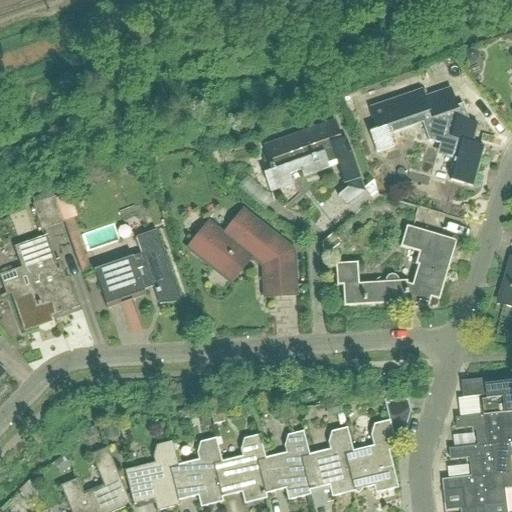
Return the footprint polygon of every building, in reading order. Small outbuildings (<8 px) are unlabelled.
[(376,131),(369,133),(376,155),(393,149),(388,134),(421,122),(428,143),(442,147),(440,155),(456,159),(450,182),(472,188),(483,147),(472,144),(477,125),(468,123),(462,106),(457,108),(450,90),(425,99),(422,92),(369,110),(376,131)] [(337,198),(346,208),(365,193),(346,139),(341,141),(335,123),(263,148),(270,167),(268,168),(270,173),(263,175),(270,194),(292,186),(289,176),(300,172),(303,180),(329,170),(327,166),(335,162),(344,186),(346,185),(347,189),(337,198)] [(507,153),(504,142),(489,145),(492,156),(507,153)] [(54,199),(55,199),(63,223),(81,274),(89,271),(70,215),(75,213),(68,194),(54,199)] [(41,231),(63,223),(55,199),(33,207),(41,231)] [(296,297),(293,252),(243,212),(224,236),(209,224),(187,251),(230,285),(251,259),(262,268),(264,299),(296,297)] [(407,283),(398,283),(398,280),(396,278),(394,276),(391,276),(387,277),(385,279),(385,282),(385,284),(358,285),(357,264),(340,265),(335,271),(336,288),(342,288),(343,303),(349,309),(386,306),(392,312),(409,311),(408,307),(417,306),(422,310),(428,309),(431,300),(433,301),(440,297),(455,248),(451,241),(411,229),(404,233),(399,249),(418,255),(414,267),(417,267),(413,282),(415,283),(414,288),(407,285),(407,283)] [(159,306),(180,304),(179,299),(156,232),(136,239),(142,257),(133,261),(131,255),(92,268),(107,311),(146,297),(142,287),(151,284),(159,306)] [(121,234),(90,240),(93,259),(124,253),(121,234)] [(14,249),(22,272),(0,280),(8,300),(12,298),(25,333),(50,324),(47,314),(62,309),(63,313),(78,308),(68,281),(65,283),(58,262),(54,264),(45,238),(14,249)] [(511,266),(500,305),(505,307),(502,317),(503,317),(506,307),(511,308),(511,266)] [(138,307),(123,315),(138,346),(154,338),(138,307)] [(483,398),(485,417),(511,414),(511,383),(500,385),(499,379),(465,383),(466,396),(464,396),(465,400),(483,398)] [(353,489),(354,494),(358,496),(363,491),(373,488),(375,496),(398,490),(388,452),(396,450),(395,448),(397,447),(398,447),(399,446),(400,445),(400,444),(401,443),(410,413),(407,402),(389,403),(388,400),(383,401),(389,423),(374,426),(370,437),(373,448),(353,453),(353,454),(344,456),(352,489),(353,489)] [(224,423),(222,414),(221,410),(210,412),(213,425),(224,423)] [(511,414),(485,417),(457,420),(458,431),(477,429),(479,448),(511,444),(511,445),(511,444),(511,414)] [(309,492),(310,497),(330,492),(331,499),(354,494),(353,489),(352,489),(344,456),(353,454),(353,453),(347,430),(331,434),(328,445),(330,451),(309,457),(300,459),(309,493),(309,492)] [(265,496),(285,491),(288,503),(310,497),(309,492),(309,493),(300,459),(309,457),(303,433),(287,437),(284,448),(286,455),(265,460),(265,461),(257,463),(265,496)] [(267,501),(265,496),(257,463),(265,461),(265,460),(259,437),(244,441),(240,452),(242,459),(221,464),(222,464),(213,466),(221,500),(222,500),(241,495),(244,506),(267,501)] [(223,504),(222,500),(221,500),(213,466),(222,464),(221,464),(216,440),(200,444),(197,455),(198,462),(178,467),(178,468),(169,470),(177,503),(178,503),(197,498),(200,510),(223,504)] [(161,511),(179,508),(178,503),(177,503),(169,470),(178,468),(178,467),(172,444),(156,448),(153,459),(155,465),(125,473),(133,507),(154,502),(156,511),(161,511)] [(511,448),(511,445),(511,444),(479,448),(450,451),(452,462),(470,460),(472,479),(473,479),(511,474),(511,448)] [(103,487),(83,496),(82,496),(88,511),(118,511),(131,507),(107,450),(90,457),(103,487)] [(509,511),(506,489),(511,488),(511,474),(473,479),(472,479),(444,482),(445,493),(463,491),(466,511),(462,511),(461,511),(509,511)] [(88,511),(82,496),(83,496),(77,481),(60,488),(69,511),(88,511)]
